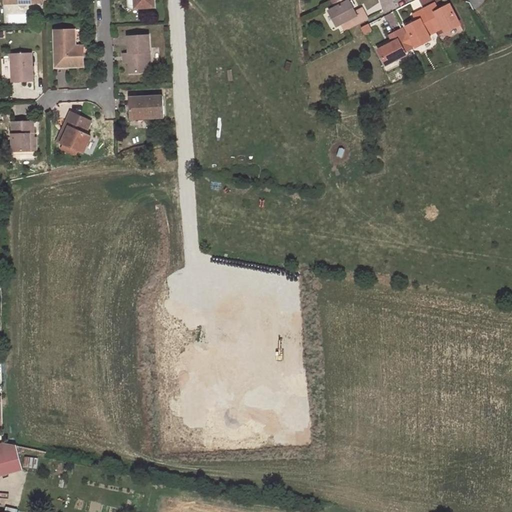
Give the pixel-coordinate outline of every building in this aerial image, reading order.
[(336,8),(347,3),(345,0),(339,0),(333,3),(336,8)] [(330,11),(337,26),(341,24),(344,31),(367,20),(362,8),(354,12),(349,1),(347,3),(336,8),(330,11)] [(438,10),(435,3),(424,8),(436,31),(442,28),(445,32),(459,25),(449,5),(438,10)] [(413,42),(416,46),(430,39),(428,35),(436,31),(424,8),(412,14),(416,22),(406,26),(409,32),(413,42)] [(392,41),(378,48),(386,64),(405,54),(404,51),(411,47),(410,44),(405,33),(402,28),(394,32),(397,39),(392,41)] [(54,31),(55,66),(83,66),(84,66),(83,54),(75,54),(74,54),(74,53),(74,47),(73,30),(54,31)] [(397,39),(394,32),(389,34),(392,41),(397,39)] [(410,44),(413,42),(409,32),(405,33),(410,44)] [(127,36),(128,53),(129,62),(129,72),(150,71),(147,35),(127,36)] [(83,46),(74,47),(74,53),(74,54),(75,54),(83,54),(83,46)] [(32,80),(31,52),(10,53),(11,81),(32,80)] [(133,116),(144,116),(144,118),(162,117),(160,95),(129,97),(130,116),(133,116)] [(82,152),(90,136),(84,133),(90,120),(69,110),(63,123),(68,126),(60,143),(62,143),(76,150),(82,152)] [(10,120),(11,151),(33,150),(32,136),(32,120),(10,120)] [(63,123),(56,140),(60,142),(60,143),(68,126),(63,123)] [(61,147),(74,153),(76,150),(62,143),(61,147)] [(0,473),(9,471),(6,453),(13,453),(14,445),(3,443),(0,444),(0,473)]
